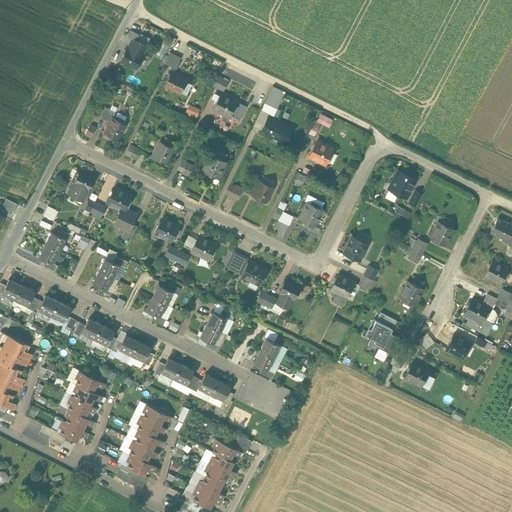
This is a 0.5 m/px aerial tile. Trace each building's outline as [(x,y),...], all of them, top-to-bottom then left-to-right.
[(139,35),(131,31),(128,36),(133,38),(137,40),(139,35)] [(133,38),(128,48),(121,61),(136,69),(143,55),(142,55),(147,46),(137,40),(133,38)] [(170,52),(164,64),(175,69),(181,57),(170,52)] [(186,79),(172,72),(166,85),(180,92),(186,79)] [(228,81),(218,76),(214,85),(224,90),(228,81)] [(274,84),(263,109),(275,114),(286,90),(274,84)] [(220,94),(213,109),(229,117),(237,102),(220,94)] [(190,103),(186,112),(197,118),(201,109),(190,103)] [(105,107),(100,118),(110,123),(113,117),(113,118),(115,112),(105,107)] [(117,113),(115,119),(113,118),(113,117),(110,123),(105,133),(118,139),(126,124),(124,123),(126,118),(126,116),(119,113),(117,113)] [(283,125),(268,117),(261,130),(276,138),(283,125)] [(319,126),(313,124),(309,133),(314,135),(319,126)] [(90,125),(86,134),(91,137),(96,128),(90,125)] [(174,148),(160,141),(153,156),(167,162),(174,148)] [(332,150),(315,141),(307,156),(324,165),(332,150)] [(130,146),(126,154),(132,157),(136,148),(130,146)] [(136,148),(132,157),(137,159),(141,151),(136,148)] [(226,162),(211,154),(203,171),(218,178),(226,162)] [(187,164),(182,162),(178,170),(183,173),(187,164)] [(194,166),(187,163),(187,164),(183,173),(190,176),(194,166)] [(95,178),(80,171),(74,184),(88,191),(89,191),(95,178)] [(399,172),(389,189),(406,198),(415,180),(399,172)] [(273,187),(260,180),(253,196),(266,202),(273,187)] [(88,191),(74,184),(69,194),(83,201),(88,191)] [(234,187),(230,184),(225,193),(231,196),(235,187),(234,187)] [(243,189),(235,185),(234,187),(235,187),(231,196),(238,199),(243,189)] [(131,196),(114,187),(107,203),(121,210),(124,211),(125,209),(131,196)] [(415,191),(408,203),(415,206),(421,194),(415,191)] [(17,203),(6,198),(4,204),(14,209),(17,203)] [(95,202),(90,200),(85,209),(90,211),(95,202)] [(95,202),(90,211),(96,214),(100,205),(95,202)] [(322,210),(306,202),(298,219),(314,227),(322,210)] [(14,209),(4,204),(2,210),(12,214),(14,209)] [(107,209),(100,205),(96,214),(95,217),(101,220),(107,209)] [(59,211),(49,206),(44,216),(54,221),(59,211)] [(125,209),(124,211),(121,210),(115,223),(125,228),(128,230),(132,223),(136,214),(125,209)] [(283,211),(277,209),(273,218),(279,220),(283,211)] [(497,217),(489,233),(509,243),(508,246),(511,248),(511,235),(509,234),(511,229),(511,221),(510,224),(497,217)] [(179,226),(162,218),(154,234),(171,242),(179,226)] [(453,230),(438,222),(430,238),(445,246),(453,230)] [(128,230),(125,228),(121,237),(130,241),(137,226),(132,223),(128,230)] [(73,235),(55,226),(53,232),(66,238),(65,238),(70,241),(73,235)] [(53,232),(52,231),(45,244),(59,251),(65,238),(66,238),(53,232)] [(351,236),(343,253),(359,261),(367,244),(351,236)] [(216,245),(199,237),(191,252),(208,261),(216,245)] [(427,244),(418,239),(413,249),(422,253),(427,244)] [(59,251),(45,244),(39,257),(46,260),(53,264),(53,263),(59,251)] [(179,252),(169,247),(164,255),(175,260),(179,252)] [(422,253),(413,249),(408,259),(417,263),(422,253)] [(189,257),(179,252),(175,260),(184,265),(189,257)] [(247,258),(235,253),(228,267),(239,273),(247,258)] [(127,261),(116,256),(113,261),(119,264),(119,265),(124,267),(127,261)] [(113,261),(105,258),(99,270),(113,277),(119,265),(119,264),(113,261)] [(53,264),(46,260),(43,266),(55,271),(58,265),(53,263),(53,264)] [(491,260),(483,275),(499,283),(507,269),(491,260)] [(266,269),(250,261),(242,276),(259,285),(266,269)] [(377,269),(368,265),(363,275),(372,280),(377,269)] [(113,277),(99,270),(93,283),(101,287),(107,290),(113,277)] [(337,274),(329,289),(337,293),(333,301),(342,305),(346,297),(346,298),(354,283),(337,274)] [(372,280),(363,275),(358,286),(367,290),(372,280)] [(22,285),(9,279),(2,292),(15,299),(22,285)] [(286,280),(280,293),(282,294),(277,304),(287,309),(292,299),(294,300),(301,287),(286,280)] [(181,288),(170,282),(167,288),(173,291),(178,294),(181,288)] [(422,289),(408,282),(400,298),(414,305),(422,289)] [(167,288),(159,284),(153,297),(166,304),(173,291),(167,288)] [(22,285),(15,299),(27,305),(28,305),(32,296),(35,291),(22,285)] [(112,292),(107,290),(101,287),(98,293),(109,298),(112,292)] [(511,293),(503,288),(497,299),(506,303),(511,293)] [(261,291),(257,300),(262,303),(266,294),(261,291)] [(276,299),(266,294),(262,303),(272,308),(276,299)] [(59,301),(46,295),(42,301),(39,309),(52,315),(59,301)] [(32,296),(28,305),(27,305),(26,307),(32,310),(37,299),(32,296)] [(166,304),(153,297),(146,310),(154,314),(155,314),(160,317),(160,316),(166,304)] [(489,307),(472,298),(464,314),(472,318),(481,322),(483,318),(489,307)] [(37,299),(32,310),(37,313),(39,309),(42,301),(37,299)] [(506,303),(497,299),(495,304),(504,309),(506,303)] [(71,307),(59,301),(52,315),(64,321),(71,307)] [(235,315),(223,309),(221,315),(227,318),(226,318),(232,321),(235,315)] [(221,315),(213,311),(206,324),(220,331),(226,318),(227,318),(221,315)] [(155,314),(154,314),(151,319),(163,325),(166,319),(160,316),(160,317),(155,314)] [(76,320),(70,317),(65,328),(71,331),(76,320)] [(102,325),(89,318),(85,325),(82,332),(95,338),(102,325)] [(481,322),(472,318),(471,320),(469,319),(466,324),(487,335),(493,324),(483,318),(481,322)] [(393,328),(375,319),(367,334),(376,339),(374,342),(384,347),(393,328)] [(80,322),(74,333),(80,336),(82,332),(85,325),(80,322)] [(220,331),(206,324),(200,337),(208,341),(214,344),(214,343),(220,331)] [(114,331),(102,325),(95,338),(107,345),(112,336),(114,331)] [(420,338),(426,348),(435,342),(429,333),(420,338)] [(27,344),(8,334),(2,346),(30,360),(33,354),(24,350),(27,344)] [(138,340),(125,334),(122,341),(119,348),(131,354),(138,340)] [(469,342),(453,334),(445,349),(461,357),(469,342)] [(117,338),(112,336),(107,345),(106,347),(112,349),(117,338)] [(288,342),(277,336),(274,342),(280,345),(285,348),(288,342)] [(487,342),(478,337),(475,343),(484,347),(487,342)] [(122,341),(117,338),(112,349),(117,352),(119,348),(122,341)] [(274,342),(266,338),(260,350),(274,357),(280,345),(274,342)] [(151,347),(138,340),(131,354),(144,361),(149,352),(151,347)] [(219,346),(214,343),(214,344),(208,341),(205,346),(217,352),(219,346)] [(30,360),(2,346),(0,350),(0,359),(15,367),(18,361),(27,366),(30,360)] [(274,357),(260,350),(254,363),(262,367),(268,370),(274,357)] [(149,352),(144,361),(143,363),(149,366),(154,354),(149,352)] [(398,355),(394,364),(399,367),(404,357),(398,355)] [(181,364),(168,358),(165,364),(161,372),(162,372),(174,378),(181,364)] [(15,367),(0,359),(0,374),(22,385),(24,380),(16,375),(19,369),(15,367)] [(165,364),(160,361),(154,373),(160,376),(162,372),(161,372),(165,364)] [(429,371),(413,362),(405,377),(421,386),(429,371)] [(194,370),(181,364),(174,378),(187,384),(192,375),(194,370)] [(41,374),(52,376),(53,368),(42,367),(41,374)] [(268,370),(262,367),(259,373),(270,378),(273,372),(268,370)] [(99,368),(96,375),(114,381),(117,374),(99,368)] [(105,383),(79,370),(75,378),(78,379),(76,383),(77,384),(93,392),(96,385),(102,388),(105,383)] [(22,385),(0,374),(0,388),(7,392),(10,387),(19,391),(22,385)] [(218,380),(205,374),(202,380),(198,388),(199,388),(211,394),(218,380)] [(192,375),(187,384),(186,386),(191,389),(197,377),(192,375)] [(202,380),(197,377),(191,389),(197,392),(199,388),(198,388),(202,380)] [(231,386),(218,380),(211,394),(224,400),(228,391),(231,386)] [(93,392),(77,384),(73,391),(76,392),(74,396),(91,405),(94,398),(100,401),(102,396),(93,392)] [(7,392),(0,388),(0,403),(7,408),(13,411),(16,405),(8,400),(11,394),(7,392)] [(228,391),(224,400),(222,402),(229,405),(234,394),(228,391)] [(74,396),(71,395),(67,402),(70,404),(68,408),(69,409),(85,417),(88,410),(94,413),(97,408),(91,405),(74,396)] [(172,417),(146,404),(142,411),(145,413),(143,417),(160,425),(164,419),(169,421),(172,417)] [(184,407),(178,419),(183,422),(190,410),(184,407)] [(85,417),(69,409),(65,416),(68,417),(66,422),(83,430),(86,423),(92,426),(94,421),(85,417)] [(143,417),(140,415),(137,423),(139,424),(137,428),(138,429),(154,437),(158,430),(164,433),(166,428),(160,425),(143,417)] [(66,422),(63,420),(59,427),(62,429),(60,433),(66,436),(77,442),(80,435),(86,438),(88,433),(83,430),(66,422)] [(54,430),(43,425),(41,430),(51,436),(54,430)] [(154,437),(138,429),(135,436),(137,437),(135,442),(152,450),(156,443),(162,446),(164,442),(154,437)] [(51,436),(41,430),(38,436),(49,441),(51,436)] [(60,433),(54,430),(51,436),(63,442),(66,436),(60,433)] [(252,441),(240,435),(237,442),(236,443),(248,449),(252,441)] [(51,436),(49,441),(61,447),(63,442),(51,436)] [(230,445),(216,439),(212,446),(215,447),(213,451),(216,453),(230,460),(233,453),(239,456),(241,452),(242,451),(230,445)] [(135,442),(132,440),(129,448),(131,449),(129,453),(130,454),(146,462),(150,455),(156,458),(158,453),(152,450),(135,442)] [(248,449),(236,443),(237,442),(232,440),(230,445),(242,451),(241,452),(245,454),(248,449)] [(230,460),(216,453),(214,458),(212,456),(208,464),(234,476),(236,472),(230,469),(234,462),(230,460)] [(146,462),(130,454),(126,461),(129,462),(127,467),(134,470),(144,475),(148,468),(153,471),(156,467),(146,462)] [(127,467),(121,464),(119,469),(131,475),(134,470),(127,467)] [(234,476),(208,464),(204,471),(207,472),(205,477),(222,485),(225,478),(231,481),(234,476)] [(131,475),(119,469),(115,476),(128,482),(131,475)] [(144,475),(134,470),(131,475),(145,482),(148,477),(144,475)] [(145,482),(131,475),(128,482),(142,489),(145,482)] [(222,485),(205,477),(203,481),(200,480),(196,487),(222,500),(224,495),(218,492),(222,485)] [(222,500),(196,487),(193,494),(195,496),(193,500),(202,504),(210,508),(214,501),(220,504),(222,500)] [(192,499),(179,493),(176,498),(178,499),(189,504),(191,499),(192,499)] [(189,504),(178,499),(175,504),(186,510),(189,504)] [(193,500),(191,499),(189,504),(199,509),(202,504),(193,500)]
